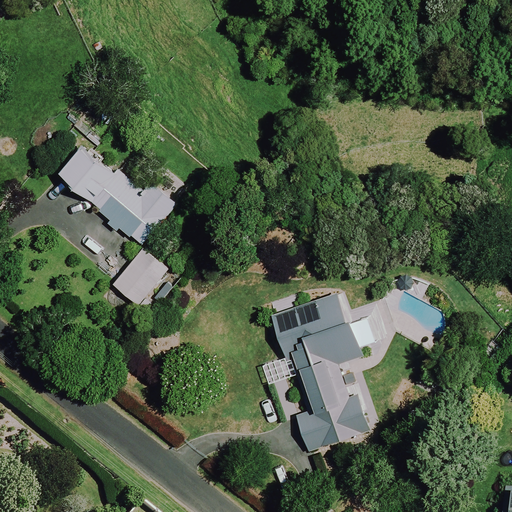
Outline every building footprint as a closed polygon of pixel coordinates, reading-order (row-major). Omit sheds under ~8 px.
[(116,172),(85,145),(61,174),(143,245),(178,204),(155,184),(147,193),(119,169),(116,172)] [(164,264),(145,249),(115,286),(140,306),(152,291),(146,287),(164,264)] [(362,356),(343,300),(277,322),(290,361),(298,358),(316,412),(299,418),(310,449),(367,430),(354,394),(348,396),(337,364),(362,356)] [(185,407),(128,364),(107,392),(181,448),(189,437),(172,425),(185,407)] [(511,511),(511,481),(505,482),(503,511),(511,511)]
